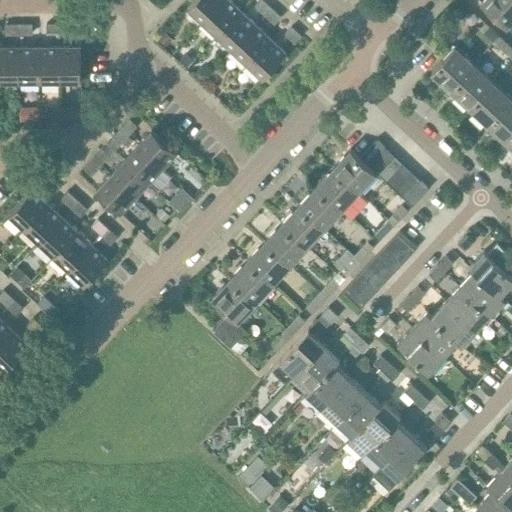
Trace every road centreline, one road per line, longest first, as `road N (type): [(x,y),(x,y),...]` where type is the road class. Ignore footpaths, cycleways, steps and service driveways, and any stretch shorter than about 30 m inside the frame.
road 1 (residential): [(81,353),(258,167)]
road 2 (residential): [(0,159),(25,134),(91,134),(153,68)]
road 3 (residential): [(350,71),(483,195)]
road 4 (residential): [(390,511),(511,386)]
road 5 (residential): [(372,313),(483,195)]
road 6 (residential): [(153,68),(258,167)]
road 7 (residential): [(258,167),(350,71)]
road 8 (residential): [(124,3),(0,3)]
